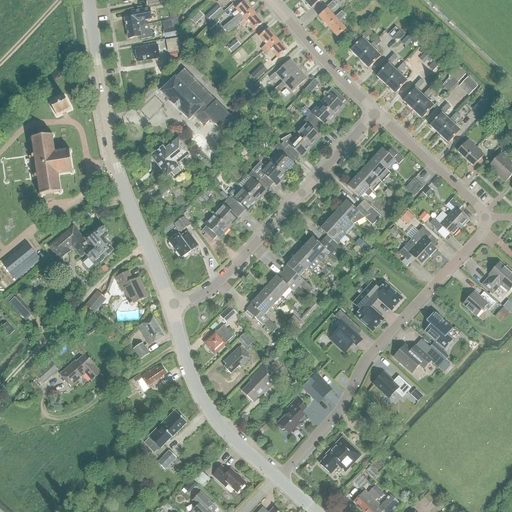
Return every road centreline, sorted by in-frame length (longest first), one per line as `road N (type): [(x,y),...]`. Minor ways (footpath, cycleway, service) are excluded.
road 1 (residential): [(274,476),(334,416),(362,363),(485,223),(481,209),(376,112)]
road 2 (tertiary): [(168,308),(120,182),(87,0)]
road 3 (residential): [(168,308),(228,271),(376,112)]
road 4 (tertiary): [(274,476),(206,410),(168,308)]
road 5 (residential): [(376,112),(270,0)]
